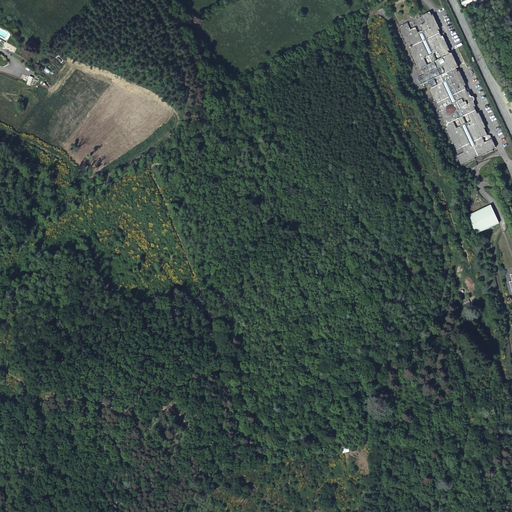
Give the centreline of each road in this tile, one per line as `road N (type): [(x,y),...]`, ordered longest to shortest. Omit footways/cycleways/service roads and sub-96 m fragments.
road 1 (track): [(372,511),(382,474),(376,428),(310,257),(258,201),(254,128),(231,99)]
road 2 (secondary): [(453,0),(511,127)]
